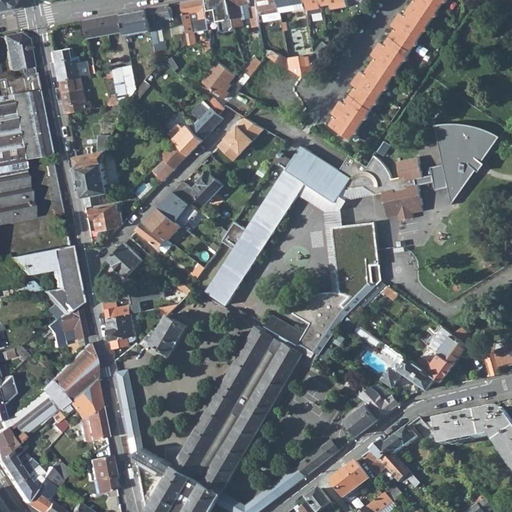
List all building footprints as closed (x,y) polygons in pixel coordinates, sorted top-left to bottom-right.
[(0,0),(0,10),(14,8),(18,0),(0,0)] [(195,0),(183,2),(189,39),(190,43),(190,45),(198,43),(195,24),(196,24),(196,23),(203,22),(202,18),(208,17),(207,11),(204,0),(195,0)] [(229,0),(207,0),(209,10),(207,11),(208,17),(209,23),(218,21),(221,33),(236,30),(235,27),(229,0)] [(229,0),(235,27),(244,25),(241,11),(240,5),(246,4),(250,3),(249,0),(229,0)] [(259,1),(261,15),(281,11),(279,0),(255,0),(255,2),(259,1)] [(279,0),(281,11),(297,9),(296,3),(305,2),(304,0),(279,0)] [(325,12),(323,6),(323,5),(322,0),(307,0),(310,15),(325,12)] [(349,6),(348,0),(332,3),(333,9),(349,6)] [(415,0),(413,0),(410,6),(432,21),(436,16),(439,15),(439,11),(442,6),(433,0),(416,0),(415,0)] [(148,9),(153,31),(163,29),(161,20),(172,18),(170,5),(148,9)] [(250,7),(253,27),(260,25),(256,6),(250,7)] [(400,12),(396,17),(422,35),(425,31),(429,30),(428,27),(432,21),(410,6),(405,13),(407,14),(405,16),(400,12)] [(126,30),(127,35),(153,31),(148,9),(124,13),(126,30)] [(90,38),(126,30),(124,13),(86,20),(90,38)] [(394,28),(390,35),(412,50),(415,45),(419,45),(418,41),(422,35),(396,17),(392,24),(398,27),(396,30),(394,28)] [(0,225),(33,218),(19,143),(21,142),(19,129),(16,128),(10,95),(26,91),(36,143),(33,143),(36,156),(50,153),(28,39),(18,32),(0,35),(0,225)] [(379,41),(376,46),(402,64),(405,60),(409,59),(408,55),(412,50),(390,35),(385,42),(386,43),(385,45),(379,41)] [(314,54),(316,64),(330,47),(323,42),(314,54)] [(155,44),(159,66),(164,60),(165,58),(163,48),(160,49),(159,43),(155,44)] [(375,57),(370,64),(392,79),(395,74),(399,73),(399,69),(402,64),(376,46),(371,53),(377,57),(376,58),(375,57)] [(56,51),(61,79),(82,76),(97,72),(95,65),(89,66),(88,61),(81,62),(81,60),(74,61),(72,48),(56,51)] [(270,56),(291,68),(289,59),(274,50),(270,56)] [(291,68),(303,75),(307,77),(316,64),(314,54),(289,59),(291,68)] [(256,58),(246,71),(247,74),(251,76),(262,63),(256,58)] [(203,82),(224,99),(229,93),(227,91),(232,86),(230,84),(237,75),(220,62),(203,82)] [(360,70),(356,76),(382,94),(385,89),(389,88),(388,85),(392,79),(370,64),(365,71),(367,72),(366,74),(360,70)] [(121,103),(122,109),(131,97),(138,89),(133,65),(114,69),(118,92),(121,103)] [(260,94),(284,107),(286,105),(287,104),(289,101),(288,99),(303,75),(291,68),(282,81),(271,75),(260,94)] [(236,88),(240,91),(251,76),(247,74),(236,88)] [(61,79),(68,114),(93,109),(91,100),(87,101),(82,76),(61,79)] [(354,87),(350,93),(372,108),(375,103),(379,103),(378,100),(382,94),(356,76),(351,82),(357,86),(356,88),(354,87)] [(131,97),(145,110),(149,106),(139,97),(151,85),(146,80),(138,89),(131,97)] [(110,105),(121,103),(118,92),(107,94),(110,105)] [(339,99),(335,105),(361,124),(365,118),(369,118),(367,114),(372,108),(350,93),(345,100),(346,102),(345,103),(339,99)] [(213,107),(220,114),(226,108),(214,97),(208,103),(213,107)] [(108,106),(109,114),(121,112),(122,109),(121,103),(110,105),(108,106)] [(357,129),(361,124),(335,105),(331,111),(337,115),(336,118),(334,116),(329,124),(351,138),(355,133),(359,132),(357,129)] [(193,126),(206,138),(224,118),(220,114),(213,107),(193,126)] [(229,135),(238,143),(244,138),(246,140),(250,135),(248,133),(254,127),(262,134),(266,129),(245,117),(229,135)] [(169,134),(190,154),(203,140),(189,125),(185,129),(179,124),(169,134)] [(380,156),(376,153),(368,165),(371,190),(376,193),(383,192),(387,210),(398,208),(399,213),(400,218),(414,215),(413,210),(412,205),(424,202),(420,185),(435,182),(436,190),(449,187),(453,205),(479,168),(482,170),(486,165),(483,163),(500,138),(492,134),(484,131),(470,127),(457,126),(448,126),(437,127),(444,164),(431,166),(433,174),(424,176),(419,154),(397,159),(400,174),(392,176),(390,169),(388,165),(385,161),(380,156)] [(76,156),(78,168),(105,163),(109,150),(113,138),(114,135),(101,134),(101,148),(101,151),(76,156)] [(175,139),(163,155),(176,169),(190,154),(175,139)] [(339,171),(302,146),(293,161),(284,155),(285,154),(282,152),(281,152),(279,151),(274,160),(287,169),(248,230),(235,221),(228,231),(225,236),(223,240),(236,248),(208,291),(228,304),(232,298),(233,298),(300,195),(307,183),(335,201),(346,186),(350,189),(364,186),(371,190),(368,165),(350,154),(343,165),(339,171)] [(110,192),(105,163),(78,168),(86,207),(102,203),(100,194),(110,192)] [(200,189),(197,192),(208,203),(226,185),(211,171),(196,186),(200,189)] [(193,197),(197,192),(185,181),(176,190),(193,204),(196,200),(193,197)] [(348,199),(376,193),(364,186),(350,189),(346,186),(335,201),(307,183),(300,195),(325,211),(335,293),(336,293),(337,293),(339,294),(340,294),(342,294),(333,228),(331,210),(342,208),(348,199)] [(97,218),(99,230),(121,227),(124,223),(122,211),(119,212),(118,203),(93,208),(95,219),(97,218)] [(146,221),(170,239),(184,225),(160,207),(146,221)] [(185,226),(197,236),(211,217),(199,208),(185,226)] [(146,221),(138,229),(161,247),(161,246),(162,250),(166,252),(174,242),(170,239),(146,221)] [(267,331),(294,347),(297,342),(300,344),(300,343),(320,355),(325,348),(327,345),(341,324),(346,316),(382,280),(375,222),(333,228),(342,294),(340,294),(339,294),(337,293),(336,293),(334,294),(332,293),(331,293),(329,294),(328,294),(326,294),(324,294),(323,295),(321,295),(320,296),(318,296),(317,296),(315,297),(314,298),(312,298),(311,299),(310,300),(308,301),(307,302),(306,303),(304,304),(303,305),(302,306),(301,307),(300,308),(298,309),(297,310),(297,311),(296,313),(295,314),(312,325),(305,333),(273,314),(267,325),(270,327),(267,331)] [(110,259),(129,276),(143,262),(145,260),(144,259),(150,252),(140,244),(134,250),(126,243),(110,259)] [(53,305),(62,314),(79,302),(68,245),(9,258),(24,274),(26,275),(52,270),(56,288),(41,292),(53,305)] [(143,262),(129,276),(132,279),(137,273),(140,276),(148,267),(143,262)] [(193,274),(199,277),(205,267),(201,264),(193,274)] [(19,278),(24,283),(31,281),(26,275),(24,274),(19,278)] [(346,316),(354,322),(356,319),(354,317),(387,284),(382,280),(346,316)] [(17,292),(18,297),(40,290),(31,281),(24,283),(15,285),(16,289),(25,287),(25,290),(17,292)] [(386,289),(395,296),(398,292),(389,286),(386,289)] [(64,341),(86,337),(79,302),(62,314),(59,317),(56,319),(50,323),(57,333),(62,332),(64,341)] [(48,310),(56,319),(59,317),(62,314),(53,305),(48,310)] [(106,310),(108,318),(133,313),(131,305),(106,310)] [(161,308),(164,318),(168,314),(177,305),(161,308)] [(108,318),(112,340),(129,337),(140,334),(139,330),(136,331),(133,313),(108,318)] [(145,338),(172,353),(188,325),(168,314),(164,318),(145,338)] [(341,324),(350,330),(355,322),(354,322),(346,316),(341,324)] [(387,344),(355,322),(350,330),(382,351),(387,344)] [(432,346),(457,363),(464,353),(467,353),(471,349),(469,345),(465,342),(453,332),(441,324),(428,343),(432,346)] [(257,325),(178,463),(171,474),(149,511),(211,511),(218,501),(225,490),(304,353),(294,347),(267,331),(257,325)] [(453,332),(465,342),(470,336),(462,327),(453,332)] [(508,347),(498,349),(503,365),(511,362),(511,329),(509,333),(511,334),(511,343),(508,345),(508,347)] [(130,345),(129,337),(112,340),(114,348),(130,345)] [(39,393),(2,419),(0,420),(3,427),(0,429),(0,456),(19,440),(50,415),(56,410),(94,380),(87,344),(53,378),(48,384),(39,393)] [(431,388),(439,377),(419,363),(415,360),(414,361),(387,344),(382,351),(396,360),(394,363),(394,367),(391,368),(384,378),(395,386),(404,374),(402,373),(404,370),(431,388)] [(432,346),(419,363),(439,377),(444,381),(457,363),(432,346)] [(21,362),(28,369),(36,361),(33,357),(30,359),(27,356),(21,362)] [(501,373),(499,366),(497,359),(487,361),(491,376),(501,373)] [(35,371),(48,384),(53,378),(41,366),(35,371)] [(134,453),(171,474),(178,463),(145,443),(131,369),(118,371),(134,453)] [(0,420),(2,419),(0,412),(0,402),(12,393),(7,375),(0,381),(0,420)] [(344,385),(346,386),(351,379),(346,376),(342,383),(344,385)] [(56,410),(62,418),(73,409),(80,418),(99,406),(94,380),(56,410)] [(372,404),(387,413),(400,404),(394,394),(383,387),(378,391),(377,390),(372,387),(370,387),(364,393),(362,391),(359,394),(372,404)] [(347,419),(359,435),(387,413),(372,404),(369,407),(367,404),(347,419)] [(79,420),(84,441),(105,437),(99,406),(80,418),(79,420)] [(424,421),(440,441),(491,432),(511,462),(511,418),(510,415),(509,412),(507,410),(504,409),(502,408),(500,408),(496,409),(424,421)] [(56,410),(50,415),(63,431),(69,427),(62,418),(56,410)] [(432,441),(440,451),(445,447),(440,441),(424,421),(421,417),(414,423),(431,442),(432,441)] [(393,451),(395,454),(406,446),(406,447),(419,437),(410,426),(397,436),(387,444),(384,440),(372,449),(382,460),(393,451)] [(333,439),(299,465),(307,475),(340,449),(333,439)] [(25,447),(19,440),(0,456),(0,463),(13,483),(25,476),(35,463),(31,456),(25,463),(20,455),(23,452),(22,450),(25,447)] [(410,479),(418,487),(422,483),(395,454),(393,451),(382,460),(372,449),(363,456),(379,475),(388,468),(400,482),(405,479),(407,481),(410,479)] [(115,487),(109,456),(88,460),(85,463),(92,496),(115,487)] [(331,480),(345,498),(353,493),(371,478),(357,460),(331,480)] [(54,461),(48,468),(57,476),(63,470),(54,461)] [(41,478),(44,475),(35,463),(25,476),(13,483),(25,502),(41,478)] [(248,503),(225,490),(218,501),(236,511),(258,511),(307,475),(299,465),(248,503)] [(41,478),(56,488),(62,480),(57,476),(48,468),(44,475),(41,478)] [(57,476),(62,480),(67,474),(63,470),(57,476)] [(66,511),(48,499),(54,490),(56,492),(58,489),(56,488),(41,478),(25,502),(39,511),(66,511)] [(428,491),(422,483),(418,487),(425,494),(428,491)] [(399,486),(391,491),(396,500),(405,494),(399,486)] [(312,503),(318,511),(321,511),(325,510),(333,503),(321,488),(308,498),(312,503)] [(379,511),(394,501),(389,496),(392,493),(389,491),(385,495),(380,498),(362,511),(379,511)] [(355,497),(353,493),(345,498),(349,502),(355,497)] [(483,495),(476,500),(478,504),(485,499),(486,498),(483,495)] [(485,499),(478,504),(467,511),(489,511),(495,508),(489,500),(489,499),(488,499),(487,498),(486,498),(485,499)] [(68,505),(73,508),(77,502),(73,499),(68,505)] [(476,500),(464,509),(466,511),(467,511),(478,504),(476,500)] [(70,511),(91,511),(77,502),(73,508),(70,511)] [(318,511),(312,503),(300,511),(318,511)] [(327,511),(335,505),(333,503),(325,510),(326,511),(327,511)]
